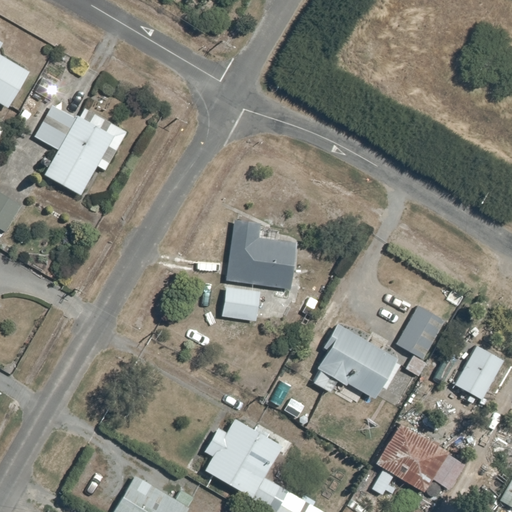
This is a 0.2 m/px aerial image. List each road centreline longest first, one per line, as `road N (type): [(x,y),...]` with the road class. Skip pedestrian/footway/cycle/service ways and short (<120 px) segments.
road 1 (residential): [(235,91),(0,497)]
road 2 (residential): [(235,91),(511,248)]
road 3 (residential): [(79,0),(235,91)]
